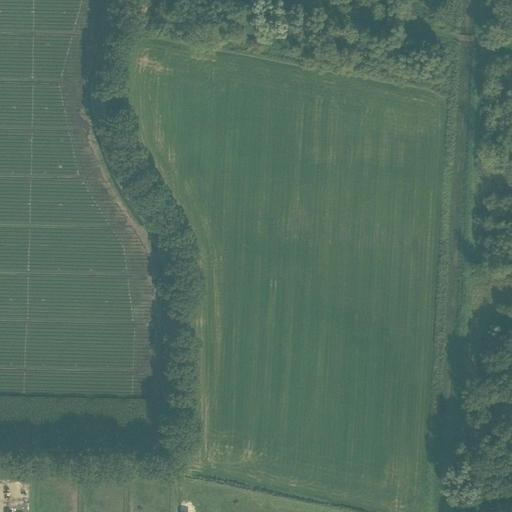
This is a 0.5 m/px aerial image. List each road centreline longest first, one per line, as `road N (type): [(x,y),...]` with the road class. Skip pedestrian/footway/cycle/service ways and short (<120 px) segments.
road 1 (track): [(119,0),(98,100),(117,167),(159,233),(171,270),(166,453),(155,463),(0,458)]
road 2 (track): [(455,511),(480,38)]
road 3 (track): [(255,0),(480,38)]
